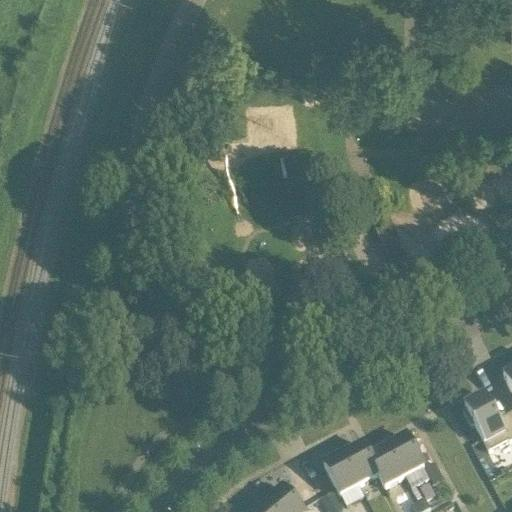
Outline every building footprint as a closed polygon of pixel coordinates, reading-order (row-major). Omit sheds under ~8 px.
[(373,292),(390,329),(424,313),(417,299),(424,296),(414,273),(373,292)] [(511,375),(503,380),(511,396),(511,416),(509,418),(511,422),(511,375)] [(509,446),(511,444),(511,422),(509,418),(499,423),(485,399),(464,410),(466,412),(462,414),(471,431),(475,429),(489,455),(509,445),(509,446)] [(407,440),(388,451),(404,481),(424,471),(407,440)] [(369,461),(363,448),(343,459),(360,489),(378,479),(369,461)] [(404,481),(388,451),(369,461),(378,479),(404,481)] [(360,489),(343,459),(324,469),(340,500),(360,489)] [(434,465),(424,471),(433,488),(444,483),(434,465)] [(271,511),(300,511),(284,492),(267,506),(271,511)] [(341,511),(333,496),(321,503),(326,511),(341,511)] [(430,511),(424,501),(417,505),(420,511),(430,511)]
